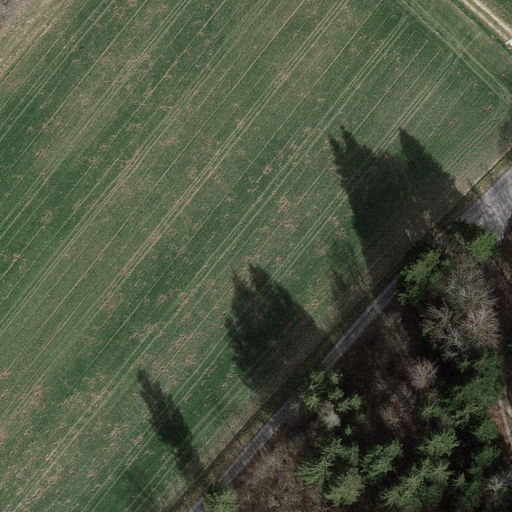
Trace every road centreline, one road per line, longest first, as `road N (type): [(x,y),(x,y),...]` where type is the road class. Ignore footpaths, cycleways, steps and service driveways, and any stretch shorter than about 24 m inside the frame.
road 1 (track): [(188,511),(406,263),(511,174)]
road 2 (track): [(511,400),(493,197)]
